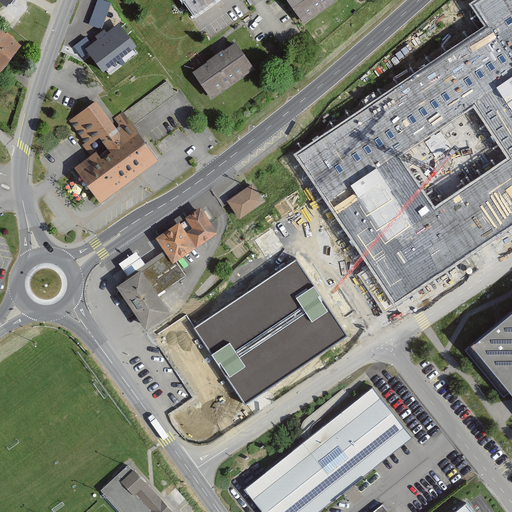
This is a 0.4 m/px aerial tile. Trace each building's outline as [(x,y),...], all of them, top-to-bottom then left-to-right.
[(102,0),(97,0),(88,24),(101,29),(111,3),(102,0)] [(185,0),(194,13),(213,0),(185,0)] [(291,0),(305,18),(332,0),(291,0)] [(485,27),(292,154),(394,307),(511,228),(511,0),(476,0),(470,4),(485,27)] [(119,23),(106,32),(104,29),(95,36),(97,39),(92,44),(85,49),(88,53),(103,73),(137,47),(119,23)] [(21,40),(0,25),(0,69),(21,40)] [(234,35),(190,65),(209,90),(254,64),(234,35)] [(85,49),(92,44),(86,37),(74,46),(82,57),(88,53),(85,49)] [(111,122),(96,103),(72,121),(88,142),(100,134),(108,144),(78,166),(102,198),(157,158),(135,128),(132,124),(175,93),(166,81),(111,122)] [(263,199),(252,184),(229,200),(240,215),(263,199)] [(174,260),(216,231),(199,206),(157,236),(168,251),(174,260)] [(137,251),(119,263),(126,274),(144,262),(137,251)] [(168,251),(141,269),(158,293),(184,275),(174,260),(168,251)] [(296,260),(194,328),(245,405),(256,397),(347,337),(296,260)] [(158,293),(141,269),(119,284),(146,323),(168,308),(158,293)] [(471,344),(464,349),(471,358),(479,368),(487,377),(494,386),(495,386),(502,395),(509,390),(511,393),(511,397),(510,400),(511,402),(511,310),(490,328),(480,336),(471,344)] [(373,386),(244,488),(262,511),(316,511),(413,436),(373,386)] [(171,511),(128,464),(100,489),(120,511),(171,511)] [(478,511),(469,500),(453,511),(478,511)]
